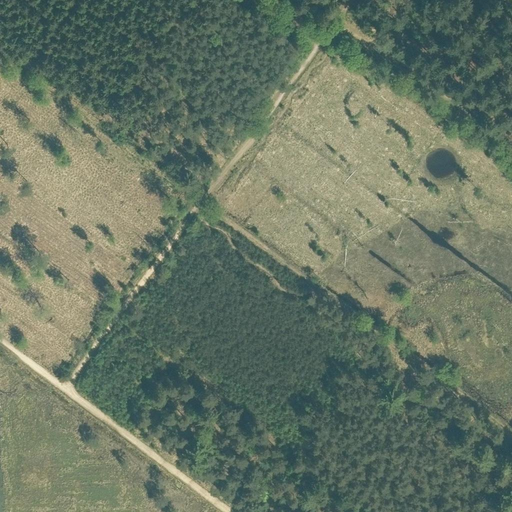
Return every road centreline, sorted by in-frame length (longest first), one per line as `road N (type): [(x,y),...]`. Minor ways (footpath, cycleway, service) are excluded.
road 1 (track): [(65,389),(320,41)]
road 2 (track): [(511,433),(198,203)]
road 3 (track): [(0,340),(229,511)]
road 4 (track): [(329,30),(352,31),(511,145)]
